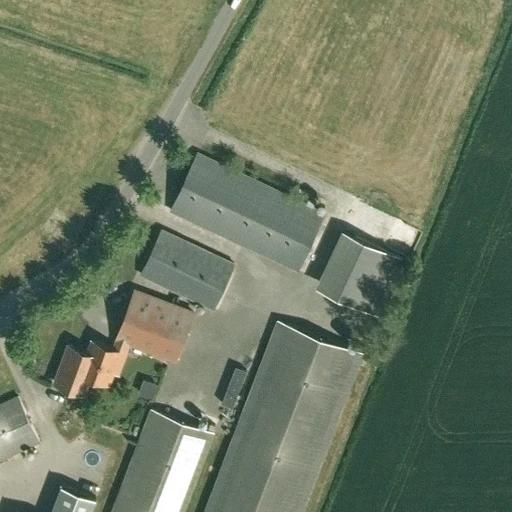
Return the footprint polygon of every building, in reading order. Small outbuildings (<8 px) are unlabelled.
[(197,153),(170,211),(298,270),(325,212),(197,153)] [(145,172),(133,196),(143,201),(155,177),(145,172)] [(141,274),(214,309),(235,262),(162,229),(141,274)] [(378,314),(387,297),(338,274),(330,291),(378,314)] [(84,392),(86,387),(90,376),(110,383),(114,371),(119,373),(130,342),(176,360),(194,312),(135,290),(117,338),(118,338),(114,348),(93,340),(88,351),(69,344),(58,374),(55,381),(84,392)] [(301,511),(305,503),(364,354),(279,321),(225,460),(204,511),(301,511)] [(230,403),(242,407),(255,369),(243,365),(230,403)] [(18,397),(0,405),(0,458),(25,447),(39,441),(18,397)] [(183,511),(207,451),(214,433),(152,408),(147,420),(144,429),(135,451),(111,511),(183,511)] [(21,511),(15,510),(14,511),(91,511),(97,497),(62,483),(51,511),(21,511)]
